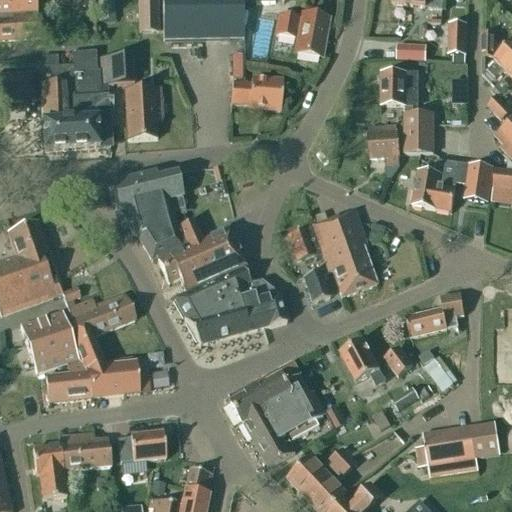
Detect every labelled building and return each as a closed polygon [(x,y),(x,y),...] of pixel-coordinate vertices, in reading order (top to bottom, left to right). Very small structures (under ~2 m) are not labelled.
[(0,0),(0,43),(39,42),(36,0),(0,0)] [(96,0),(97,23),(114,23),(114,0),(96,0)] [(137,0),(138,36),(157,36),(156,0),(137,0)] [(161,0),(162,44),(243,43),(241,0),(161,0)] [(245,0),(246,11),(286,11),(286,0),(245,0)] [(313,0),(297,0),(296,9),(311,12),(313,0)] [(391,0),(391,7),(425,10),(425,9),(442,11),(442,3),(442,0),(391,0)] [(328,21),(300,16),(299,21),(278,17),(274,37),(296,41),(293,56),(321,61),(328,21)] [(465,57),(465,27),(449,27),(449,57),(465,57)] [(481,35),(481,59),(497,59),(497,35),(481,35)] [(511,44),(494,63),(495,64),(487,72),(495,81),(503,72),(510,79),(505,85),(501,81),(493,89),(501,97),(511,86),(511,44)] [(425,48),(396,47),(396,63),(424,64),(425,48)] [(97,74),(95,54),(71,55),(71,68),(32,70),(33,78),(0,79),(0,106),(40,104),(43,154),(109,150),(106,99),(98,99),(97,74)] [(57,69),(57,57),(40,58),(41,70),(57,69)] [(101,89),(133,87),(132,59),(99,61),(101,89)] [(412,113),(412,109),(416,109),(416,76),(380,76),(380,108),(405,109),(405,113),(405,157),(433,156),(433,113),(412,113)] [(456,105),(471,105),(472,82),(456,81),(456,105)] [(279,115),(282,84),(250,82),(250,86),(233,85),(231,108),(248,109),(248,112),(279,115)] [(161,122),(159,91),(123,93),(126,143),(156,141),(155,122),(161,122)] [(502,124),(511,115),(496,98),(486,108),(502,124)] [(462,126),(468,126),(468,109),(460,109),(460,119),(462,119),(462,126)] [(503,148),(500,151),(511,162),(511,121),(494,139),(503,148)] [(395,129),(367,131),(369,162),(385,161),(386,180),(390,180),(398,170),(397,160),(395,129)] [(495,171),(492,193),(511,195),(511,164),(509,161),(507,172),(495,171)] [(451,215),(455,192),(454,192),(456,186),(466,188),(464,202),(487,206),(492,171),(437,163),(436,170),(435,177),(417,174),(411,209),(435,213),(435,212),(451,215)] [(227,197),(220,169),(212,172),(215,186),(220,184),(224,198),(227,197)] [(182,250),(177,232),(169,215),(183,212),(181,200),(175,177),(155,182),(154,176),(111,186),(111,188),(107,189),(114,217),(124,232),(129,231),(131,239),(136,238),(151,264),(156,262),(182,250)] [(318,227),(311,229),(320,255),(321,259),(324,267),(317,269),(319,274),(321,279),(331,275),(341,301),(375,289),(361,250),(366,249),(354,214),(325,224),(318,227)] [(194,224),(177,232),(182,250),(156,262),(168,287),(178,282),(185,297),(190,294),(243,272),(243,271),(246,270),(228,231),(202,242),(194,224)] [(41,260),(49,257),(45,247),(43,248),(40,238),(42,235),(40,229),(37,228),(36,225),(8,235),(13,250),(12,250),(15,260),(0,264),(0,316),(1,318),(55,299),(41,260)] [(374,228),(369,244),(379,248),(381,242),(384,231),(374,228)] [(311,229),(286,238),(295,263),(313,257),(314,261),(321,259),(320,255),(311,229)] [(243,272),(190,294),(185,297),(174,303),(199,347),(199,348),(268,330),(268,331),(285,326),(278,298),(275,299),(274,295),(260,284),(250,287),(243,272)] [(99,274),(58,290),(61,296),(68,314),(70,320),(62,323),(68,340),(72,338),(74,347),(93,340),(133,324),(123,297),(93,308),(91,303),(108,296),(99,274)] [(311,307),(328,301),(319,274),(302,280),(311,307)] [(411,341),(452,331),(458,330),(456,321),(464,319),(460,297),(440,300),(442,312),(406,320),(411,341)] [(508,334),(498,334),(498,382),(511,381),(511,313),(508,313),(508,334)] [(56,317),(19,329),(35,377),(76,363),(68,340),(62,323),(56,317)] [(45,380),(47,407),(122,399),(138,397),(135,365),(131,366),(130,360),(102,363),(93,340),(74,347),(81,363),(67,367),(68,377),(45,380)] [(375,389),(384,384),(362,343),(339,356),(354,385),(369,377),(375,389)] [(397,381),(413,368),(399,350),(383,362),(397,381)] [(429,354),(419,360),(424,368),(434,362),(429,354)] [(318,429),(314,423),(322,419),(292,365),(278,373),(280,377),(230,405),(243,427),(244,426),(268,472),(294,457),(288,447),(318,429)] [(398,414),(419,402),(412,390),(391,403),(398,414)] [(421,403),(429,399),(424,391),(416,395),(421,403)] [(344,428),(334,410),(325,415),(335,433),(344,428)] [(493,426),(470,430),(475,463),(476,462),(499,459),(493,426)] [(451,467),(475,463),(470,430),(446,433),(451,467)] [(446,433),(422,437),(424,450),(427,469),(427,471),(451,467),(446,433)] [(129,441),(117,442),(120,466),(122,479),(146,476),(145,465),(165,463),(162,436),(129,440),(129,441)] [(58,441),(59,449),(62,474),(84,471),(84,472),(108,469),(105,442),(92,444),(91,437),(58,441)] [(62,474),(59,449),(32,453),(35,478),(37,478),(40,504),(64,501),(61,474),(62,474)] [(304,500),(347,459),(340,451),(324,466),(327,469),(323,473),(309,459),(286,481),(304,500)] [(347,459),(304,500),(315,511),(330,511),(344,500),(346,498),(332,484),(337,480),(339,483),(356,468),(347,459)] [(451,467),(427,471),(429,481),(478,473),(476,462),(475,463),(451,467)] [(188,472),(183,493),(196,497),(208,499),(212,477),(188,472)] [(114,491),(113,481),(95,482),(96,492),(114,491)] [(152,483),(149,495),(161,498),(164,487),(152,483)] [(344,500),(330,511),(365,511),(381,497),(370,485),(353,500),(357,504),(352,508),(344,500)] [(196,497),(183,493),(179,511),(152,505),(150,511),(205,511),(208,499),(196,497)] [(10,511),(6,495),(0,496),(0,511),(10,511)]
